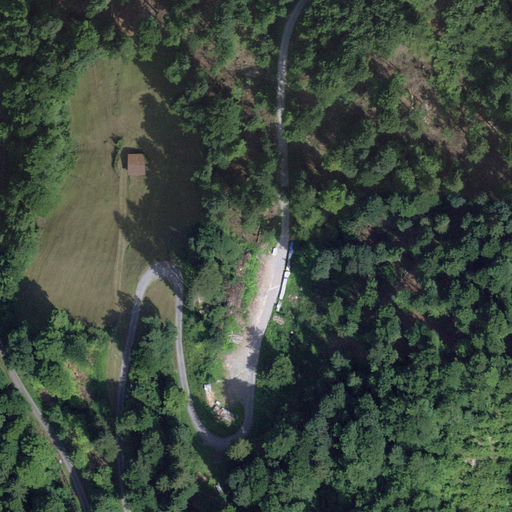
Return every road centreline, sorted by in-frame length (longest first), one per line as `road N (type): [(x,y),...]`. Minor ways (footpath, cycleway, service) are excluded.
road 1 (unclassified): [(128,511),(124,383),(142,284),(155,271),(179,281),(177,352),(198,426),(221,446),(238,443),(247,429)]
road 2 (track): [(247,429),(282,252),(283,52),(303,0)]
road 3 (unclassified): [(0,350),(63,451),(87,511)]
